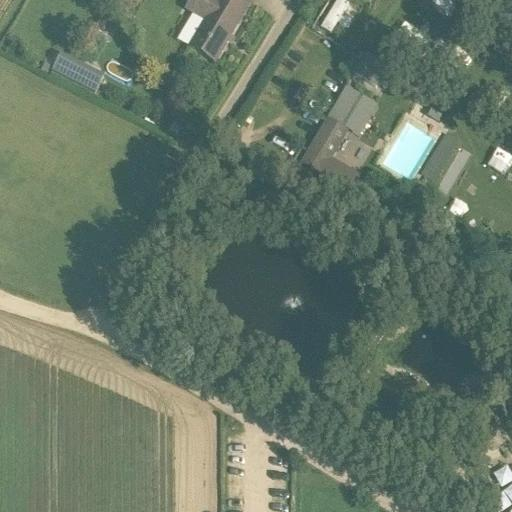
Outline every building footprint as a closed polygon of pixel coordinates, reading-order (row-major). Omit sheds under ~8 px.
[(225,0),(222,5),(213,0),(194,0),(189,9),(210,21),(192,50),(215,65),(251,5),(241,0),(225,0)] [(404,25),(397,35),(425,53),(432,43),(404,25)] [(365,49),(351,72),(377,88),(391,65),(365,49)] [(45,65),(42,71),(48,74),(51,68),(45,65)] [(347,192),(357,177),(330,161),(347,133),(328,122),(302,165),(347,192)] [(177,140),(185,128),(176,123),(168,135),(177,140)]
